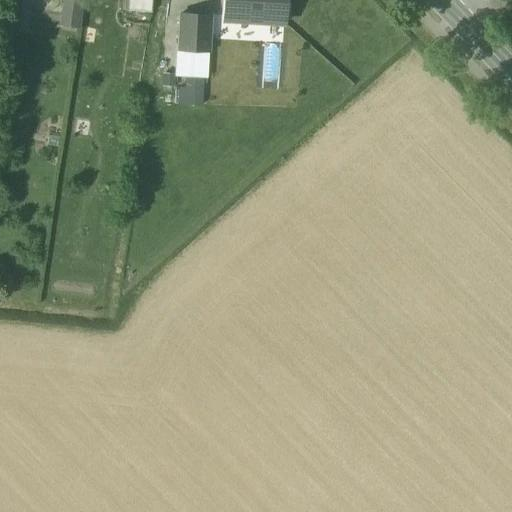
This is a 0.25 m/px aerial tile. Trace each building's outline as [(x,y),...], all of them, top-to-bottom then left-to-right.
[(80,0),(64,0),(61,24),(77,26),(80,0)] [(152,0),(123,0),(123,9),(151,12),(152,0)] [(286,0),(223,0),(222,23),(284,27),(286,0)] [(212,14),(178,12),(176,51),(209,53),(212,14)] [(184,86),(178,86),(177,103),(202,105),(203,79),(184,78),(184,86)]
